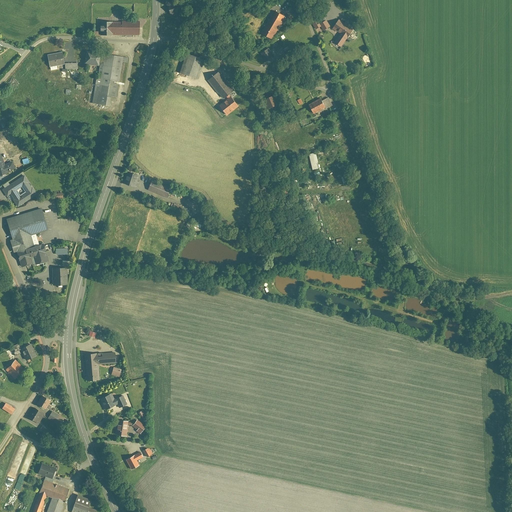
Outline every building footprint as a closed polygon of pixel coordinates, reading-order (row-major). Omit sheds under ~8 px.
[(168,6),(171,15),(183,12),(181,3),(168,6)] [(274,11),(262,35),(274,41),(287,17),(274,11)] [(319,31),(323,29),(325,32),(330,29),(325,22),(322,25),(319,20),(314,24),(319,31)] [(341,34),(334,44),(342,50),(353,36),(356,30),(342,20),(335,30),(341,34)] [(112,22),(101,22),(101,35),(139,34),(139,23),(112,23),(112,22)] [(268,50),(262,53),(267,62),(273,58),(268,50)] [(86,51),(86,65),(100,65),(100,51),(86,51)] [(50,54),(51,66),(65,65),(64,53),(50,54)] [(124,56),(105,54),(102,79),(96,78),(92,104),(112,107),(113,97),(118,98),(124,56)] [(189,54),(183,75),(200,80),(206,59),(189,54)] [(66,61),(66,70),(78,69),(78,60),(66,61)] [(217,73),(208,82),(224,99),(233,90),(217,73)] [(273,95),(260,101),(266,113),(278,107),(273,95)] [(221,108),(228,116),(241,106),(234,98),(221,108)] [(309,105),(314,115),(328,108),(324,99),(309,105)] [(0,132),(0,139),(16,133),(14,127),(0,132)] [(5,147),(10,158),(21,154),(16,142),(5,147)] [(0,154),(0,176),(17,170),(14,162),(6,165),(1,154),(0,154)] [(126,185),(137,188),(141,174),(129,171),(126,185)] [(27,180),(25,176),(3,189),(6,196),(9,194),(16,207),(38,195),(29,179),(27,180)] [(152,181),(147,192),(168,200),(173,190),(152,181)] [(175,201),(173,209),(186,213),(188,205),(175,201)] [(43,211),(8,221),(22,270),(49,262),(44,246),(35,248),(32,237),(50,232),(43,211)] [(56,248),(56,257),(68,256),(68,247),(56,248)] [(53,269),(54,290),(68,289),(66,269),(53,269)] [(13,346),(16,351),(23,348),(21,343),(13,346)] [(19,364),(34,357),(29,346),(23,348),(16,351),(14,352),(19,364)] [(83,356),(84,381),(97,381),(96,366),(117,365),(117,353),(93,354),(93,355),(83,356)] [(14,361),(5,370),(14,379),(23,369),(14,361)] [(114,368),(112,375),(120,378),(122,371),(114,368)] [(116,405),(118,404),(120,409),(128,405),(124,395),(116,398),(117,401),(115,402),(112,395),(101,399),(106,410),(116,406),(116,405)] [(42,397),(38,405),(47,409),(51,402),(42,397)] [(7,404),(3,410),(12,416),(16,410),(7,404)] [(35,406),(28,419),(39,425),(46,411),(35,406)] [(53,411),(49,418),(60,424),(64,417),(53,411)] [(117,420),(115,435),(128,437),(130,422),(117,420)] [(138,422),(134,428),(141,435),(146,429),(138,422)] [(43,426),(40,431),(48,437),(52,431),(43,426)] [(149,447),(143,451),(147,458),(153,454),(149,447)] [(143,458),(140,453),(126,461),(131,471),(140,466),(137,461),(143,458)] [(43,463),(39,475),(54,480),(58,468),(43,463)] [(54,499),(48,511),(61,511),(65,503),(66,503),(71,491),(44,481),(39,493),(41,494),(33,511),(41,511),(47,496),(54,499)] [(93,501),(79,495),(72,511),(98,511),(99,511),(90,508),(93,501)]
